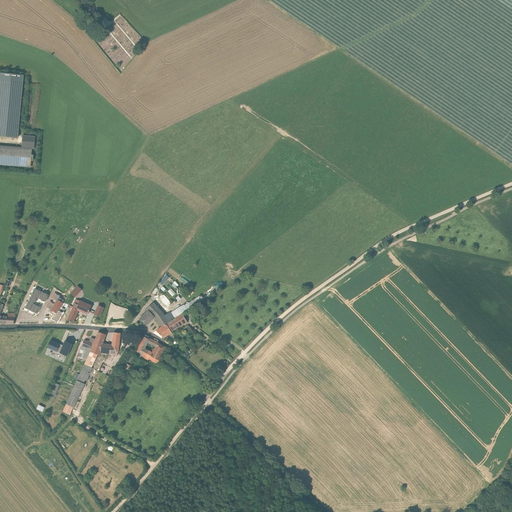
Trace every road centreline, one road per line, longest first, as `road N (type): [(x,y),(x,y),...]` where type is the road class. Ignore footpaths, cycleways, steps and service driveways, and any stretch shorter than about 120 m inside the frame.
road 1 (track): [(511,183),(384,239),(283,314),(205,397)]
road 2 (residential): [(202,378),(142,331),(0,326)]
road 3 (track): [(319,511),(209,403)]
road 4 (track): [(205,397),(112,511)]
